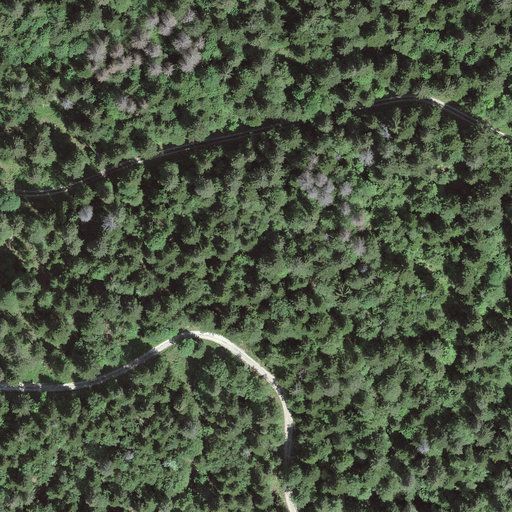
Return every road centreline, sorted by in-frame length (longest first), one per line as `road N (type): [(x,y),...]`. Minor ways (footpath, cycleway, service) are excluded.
road 1 (track): [(0,189),(55,190),(205,139),(410,96),(511,138)]
road 2 (track): [(292,511),(283,392),(219,338),(181,334),(87,382),(0,386)]
